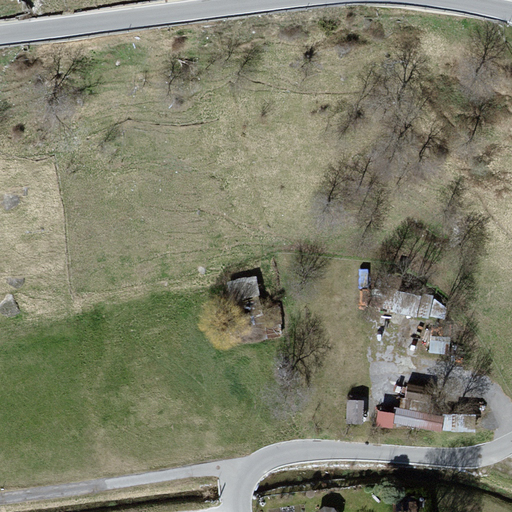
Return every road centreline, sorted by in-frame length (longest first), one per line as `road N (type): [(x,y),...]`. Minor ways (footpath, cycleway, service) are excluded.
road 1 (tertiary): [(511,12),(455,0),(278,0),(0,34)]
road 2 (residential): [(239,511),(244,472),(277,454),(462,458),(511,443)]
road 3 (track): [(0,495),(219,467),(244,472)]
